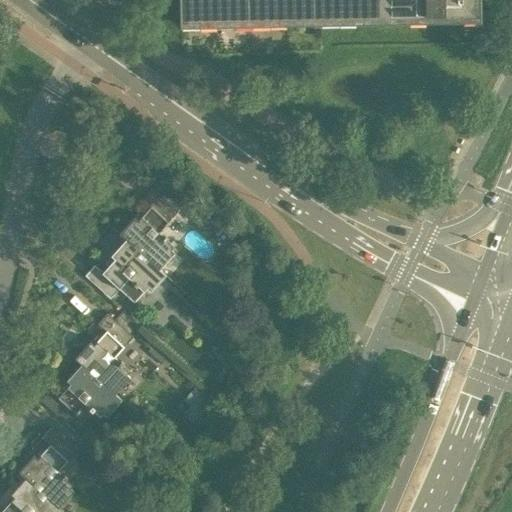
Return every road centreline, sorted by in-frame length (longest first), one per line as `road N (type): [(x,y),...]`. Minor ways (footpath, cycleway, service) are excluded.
road 1 (tertiary): [(415,257),(296,190),(86,41)]
road 2 (residential): [(0,294),(28,144),(86,41)]
road 3 (primary): [(478,285),(387,511)]
road 4 (primary): [(436,511),(511,330)]
